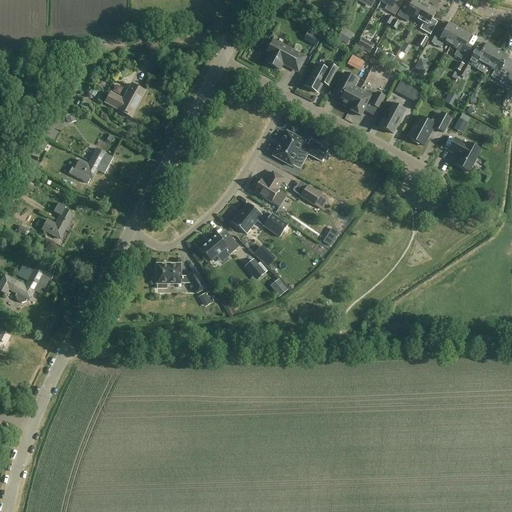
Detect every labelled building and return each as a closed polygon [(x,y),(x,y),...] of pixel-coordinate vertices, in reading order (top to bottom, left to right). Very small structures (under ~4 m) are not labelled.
[(382,0),(381,2),(388,6),(385,10),(395,16),(403,3),(397,0),(382,0)] [(410,17),(417,21),(426,6),(415,0),(414,0),(410,7),(404,4),(397,17),(407,23),(410,17)] [(436,12),(426,6),(417,21),(423,25),(420,30),(430,36),(438,23),(432,20),(436,12)] [(451,47),(461,30),(449,24),(443,35),(438,32),(431,44),(441,49),(444,43),(451,47)] [(353,36),(343,30),(337,40),(347,46),(353,36)] [(461,30),(451,47),(458,50),(454,57),(464,62),(470,51),(465,48),(471,36),(461,30)] [(318,48),(323,39),(311,32),(305,41),(318,48)] [(363,41),(358,48),(371,56),(375,49),(363,41)] [(305,59),(274,42),(266,55),(270,57),(266,63),(279,70),(283,64),(298,72),(305,59)] [(488,68),(498,51),(486,45),(480,56),(475,53),(468,65),(478,70),(481,64),(488,68)] [(509,57),(498,51),(488,68),(495,72),(491,78),(501,83),(507,72),(502,69),(509,57)] [(390,55),(386,65),(394,67),(397,58),(390,55)] [(326,70),(318,66),(306,87),(318,94),(323,84),(329,87),(338,70),(332,66),(330,68),(328,67),(326,70)] [(403,68),(400,73),(411,79),(414,74),(403,68)] [(344,96),(339,104),(350,110),(350,111),(360,91),(355,88),(357,84),(356,84),(358,79),(345,72),(334,91),(344,96)] [(420,93),(401,82),(395,93),(415,104),(420,93)] [(145,92),(132,85),(123,101),(111,94),(106,103),(119,110),(118,111),(131,118),(145,92)] [(360,91),(350,111),(361,117),(368,103),(371,104),(371,105),(379,109),(385,98),(377,93),(375,96),(368,92),(367,95),(360,91)] [(406,112),(388,102),(382,114),(385,116),(379,127),(393,135),(406,112)] [(451,119),(443,115),(439,124),(432,120),(430,123),(419,117),(415,126),(416,127),(410,139),(424,147),(434,128),(444,134),(451,119)] [(464,130),(469,125),(465,121),(460,126),(464,130)] [(273,157),(291,167),(300,151),(321,163),(328,150),(310,141),(308,146),(304,144),(305,142),(286,132),(273,157)] [(467,145),(455,139),(449,152),(460,158),(456,166),(469,173),(481,151),(468,143),(467,145)] [(80,162),(98,171),(104,175),(113,159),(97,150),(88,165),(80,161),(80,162)] [(93,180),(98,171),(80,162),(75,171),(93,180)] [(284,180),(273,173),(269,180),(270,181),(268,184),(262,180),(254,192),(272,203),(279,191),(277,190),(284,180)] [(351,197),(357,184),(352,182),(346,194),(351,197)] [(314,207),(322,195),(307,186),(304,191),(300,198),(303,200),(314,207)] [(262,216),(248,204),(232,224),(246,235),(262,216)] [(64,209),(56,225),(66,230),(74,215),(64,209)] [(56,225),(48,221),(43,231),(60,240),(66,230),(56,225)] [(239,248),(225,231),(219,237),(218,235),(201,250),(211,262),(225,251),(229,256),(239,248)] [(270,255),(262,262),(268,268),(275,260),(270,255)] [(253,260),(244,268),(255,282),(265,274),(253,260)] [(35,292),(39,294),(44,290),(49,280),(51,281),(56,271),(38,262),(33,272),(24,267),(18,278),(27,283),(25,287),(35,292)] [(181,265),(157,265),(156,285),(158,285),(158,289),(167,290),(167,285),(181,285),(181,284),(191,284),(197,295),(208,288),(197,271),(187,277),(187,278),(181,278),(181,265)] [(30,302),(35,292),(25,287),(4,276),(0,284),(0,292),(6,296),(9,291),(17,295),(16,297),(17,302),(22,304),(26,303),(28,301),(30,302)] [(211,293),(201,299),(207,308),(216,303),(211,293)] [(0,356),(11,337),(1,332),(0,333),(0,356)]
